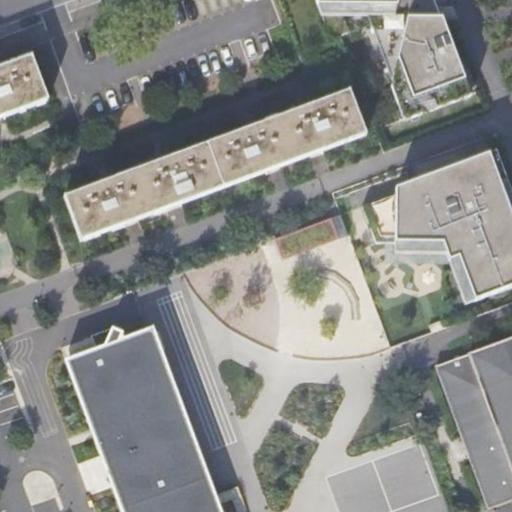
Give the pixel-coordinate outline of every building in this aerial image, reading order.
[(326,0),(374,122),(479,88),(449,0),(326,0)] [(0,119),(43,103),(27,60),(0,70),(0,119)] [(344,95),(61,200),(78,244),(360,135),(344,95)] [(511,208),(487,145),(365,189),(386,240),(448,265),(467,329),(511,312),(511,208)] [(342,213),(275,237),(283,258),(349,234),(342,213)] [(216,511),(150,333),(144,335),(66,364),(87,419),(121,511),(216,511)] [(511,340),(432,369),(484,511),(487,511),(511,502),(511,340)]
